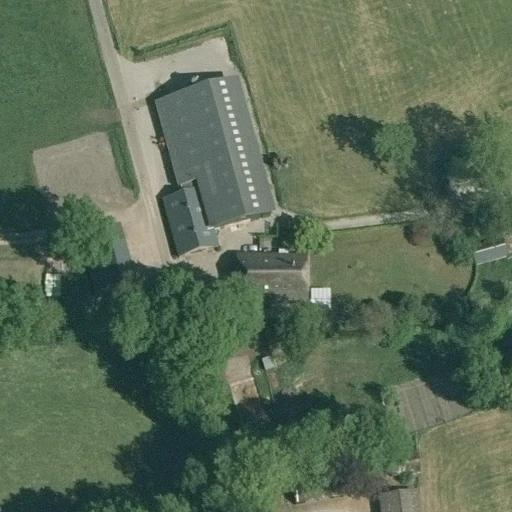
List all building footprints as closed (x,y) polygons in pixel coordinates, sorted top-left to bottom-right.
[(470,161),(442,167),(447,189),(475,183),(470,161)] [(161,201),(177,260),(219,249),(202,190),(161,201)] [(470,250),(475,268),(507,259),(502,241),(470,250)] [(304,257),(237,258),(239,307),(305,305),(304,257)] [(420,475),(417,453),(388,457),(391,480),(420,475)] [(295,506),(343,498),(339,476),(291,484),(295,506)] [(377,498),(379,511),(419,511),(417,493),(377,498)]
